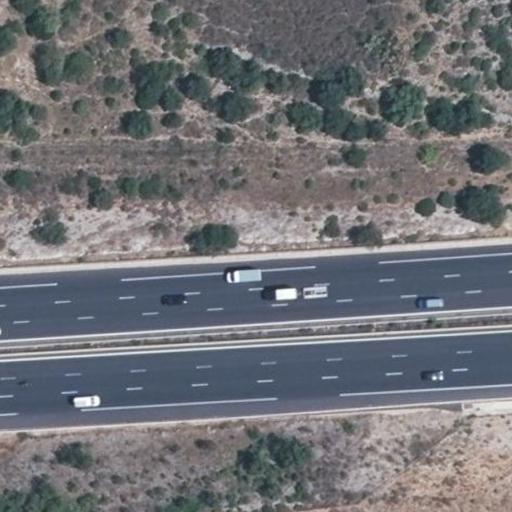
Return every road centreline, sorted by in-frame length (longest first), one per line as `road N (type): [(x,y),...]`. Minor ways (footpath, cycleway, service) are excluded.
road 1 (motorway): [(511,280),(0,314)]
road 2 (motorway): [(0,387),(511,357)]
